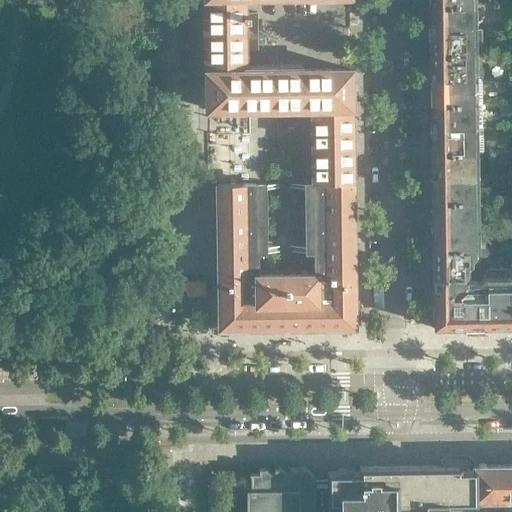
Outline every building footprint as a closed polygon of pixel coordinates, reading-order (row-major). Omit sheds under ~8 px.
[(257,54),(257,12),(243,12),(242,0),(204,0),(205,70),(243,70),(243,65),(255,65),(255,54),(257,54)] [(471,29),(470,4),(428,5),(429,29),(471,29)] [(471,53),(471,29),(429,29),(429,54),(471,53)] [(471,78),(471,53),(429,54),(429,78),(471,78)] [(351,182),(350,144),(349,68),(301,69),(301,64),(255,65),(243,65),(243,70),(205,70),(206,108),(312,107),(313,182),(325,182),(351,182)] [(472,102),(471,78),(429,78),(430,102),(472,102)] [(472,126),(472,102),(430,102),(430,127),(472,126)] [(472,151),(472,126),(430,127),(430,151),(472,151)] [(473,175),(472,151),(430,151),(431,176),(473,175)] [(473,200),(473,175),(431,176),(431,200),(473,200)] [(353,326),(351,182),(325,182),(326,276),(315,276),(315,274),(255,275),(255,277),(244,277),(243,183),(217,184),(219,328),(353,326)] [(473,224),(473,200),(431,200),(431,224),(473,224)] [(511,223),(511,214),(501,215),(501,224),(511,223)] [(511,232),(511,223),(501,224),(501,232),(511,232)] [(474,248),(473,224),(431,224),(432,249),(474,248)] [(466,266),(470,262),(470,258),(474,254),(474,248),(432,249),(432,277),(463,277),(463,276),(466,272),(466,266)] [(484,275),(484,265),(484,264),(479,265),(472,275),(484,275)] [(459,325),(459,287),(463,283),(463,277),(432,277),(433,325),(459,325)] [(510,324),(509,280),(485,281),(485,324),(510,324)] [(485,324),(485,281),(478,281),(476,283),(463,283),(459,287),(459,325),(485,324)] [(444,511),(445,501),(453,501),(474,500),(474,492),(511,491),(511,464),(454,465),(358,466),(359,471),(327,471),(327,481),(313,481),(313,475),(305,467),(288,467),(288,469),(290,469),(290,472),(284,472),(280,467),(273,467),(273,469),(274,469),(274,472),(269,472),(264,467),(257,467),(257,469),(259,469),(259,472),(248,472),(248,474),(249,474),(250,488),(245,488),(245,511),(444,511)]
